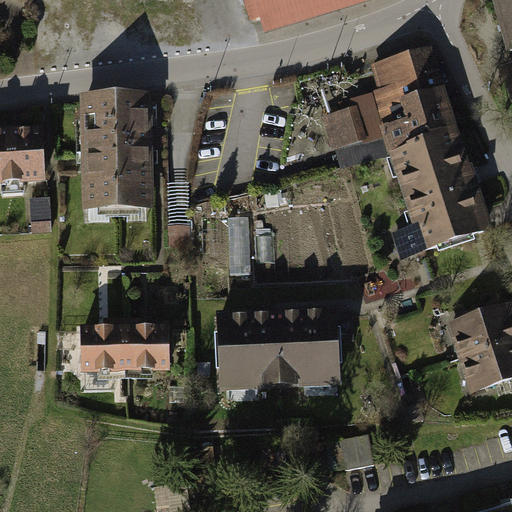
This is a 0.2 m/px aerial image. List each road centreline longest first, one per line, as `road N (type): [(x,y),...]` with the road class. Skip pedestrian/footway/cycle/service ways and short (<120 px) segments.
road 1 (unclassified): [(355,33),(232,61),(0,90)]
road 2 (residential): [(511,160),(430,0)]
